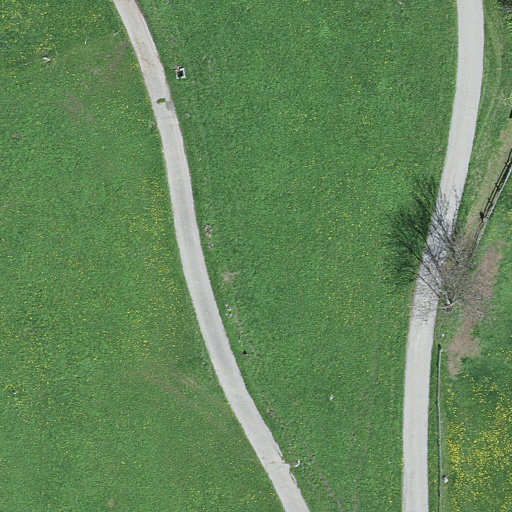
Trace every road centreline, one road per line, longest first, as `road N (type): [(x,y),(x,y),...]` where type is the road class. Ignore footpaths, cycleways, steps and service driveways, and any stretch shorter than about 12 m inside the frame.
road 1 (unclassified): [(292,511),(219,367),(171,135),(116,0)]
road 2 (unclassified): [(466,0),(477,86),(421,325),(424,511)]
